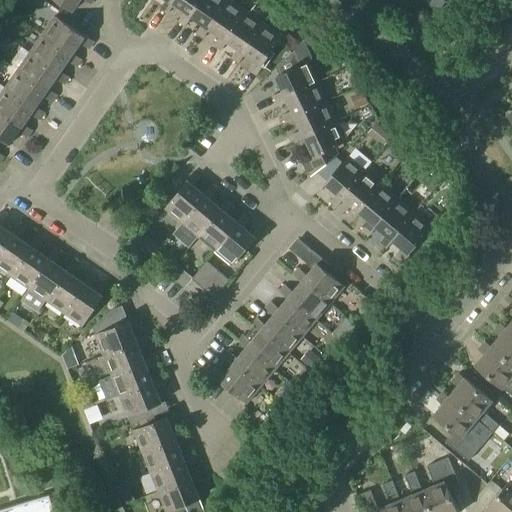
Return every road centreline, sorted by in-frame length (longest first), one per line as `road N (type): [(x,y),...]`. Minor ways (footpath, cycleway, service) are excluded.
road 1 (residential): [(300,220),(268,192),(236,104),(145,44),(126,43)]
road 2 (residential): [(342,511),(322,475),(438,339)]
road 3 (residential): [(202,322),(28,190)]
road 4 (residential): [(438,339),(300,220)]
road 5 (residential): [(28,190),(126,43)]
road 6 (residential): [(221,479),(180,384),(181,355),(202,322)]
road 7 (tertiary): [(449,101),(334,0)]
road 8 (residential): [(202,322),(222,314),(300,220)]
road 9 (tertiary): [(511,214),(449,101)]
